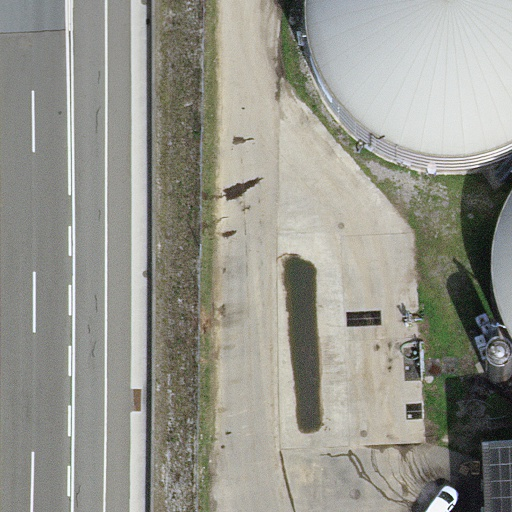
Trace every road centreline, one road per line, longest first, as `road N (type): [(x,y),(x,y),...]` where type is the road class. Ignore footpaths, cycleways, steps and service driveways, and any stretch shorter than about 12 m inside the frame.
road 1 (trunk): [(50,511),(49,230)]
road 2 (trunk): [(49,230),(87,116),(89,0)]
road 3 (trunk): [(49,230),(30,0)]
